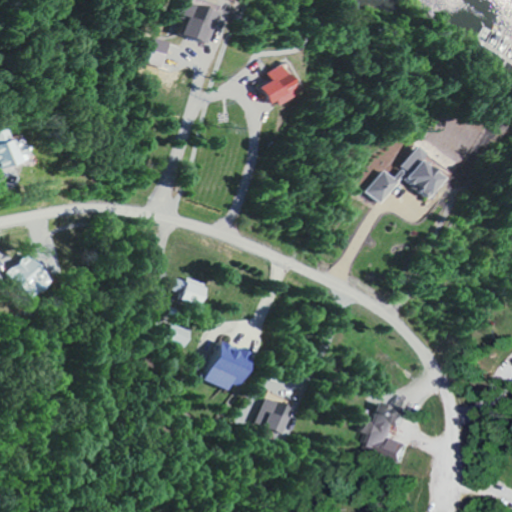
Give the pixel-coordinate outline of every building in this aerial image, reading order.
[(207,12),(172,1),(162,33),(198,44),(207,12)] [(267,106),(284,94),(265,68),(241,86),(254,104),(261,98),(267,106)] [(3,141),(0,130),(0,165),(18,161),(12,139),(3,141)] [(356,193),(374,204),(388,181),(414,196),(427,175),(407,163),(413,152),(401,145),(383,176),(370,169),(356,193)] [(42,281),(18,254),(0,270),(0,275),(22,299),(42,281)] [(168,278),(166,286),(173,288),(170,300),(195,305),(199,282),(181,278),(180,281),(168,278)] [(161,338),(187,349),(193,332),(167,322),(161,338)] [(197,380),(225,390),(228,383),(239,386),(251,354),(212,340),(197,380)] [(290,408),(267,398),(256,426),(279,435),(290,408)] [(401,443),(387,439),(391,425),(398,427),(402,415),(371,407),(367,422),(357,420),(354,431),(361,433),(358,447),(397,458),(401,443)]
